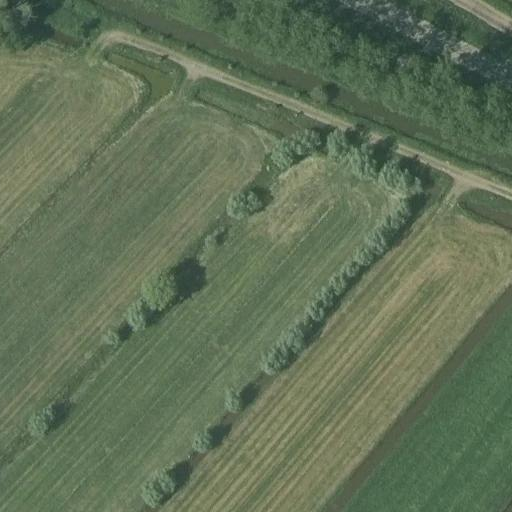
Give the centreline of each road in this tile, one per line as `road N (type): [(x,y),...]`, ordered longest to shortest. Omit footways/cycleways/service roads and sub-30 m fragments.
road 1 (track): [(111,37),(511,199)]
road 2 (unclassified): [(511,80),(357,0)]
